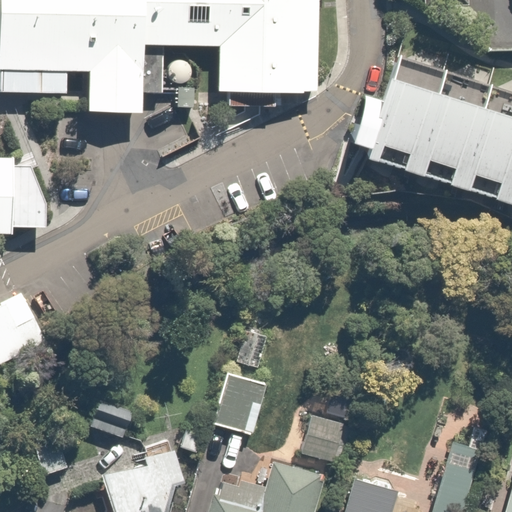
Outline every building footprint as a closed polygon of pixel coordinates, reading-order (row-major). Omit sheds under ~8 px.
[(0,0),(0,68),(72,71),(71,123),(121,124),(123,50),(193,52),(192,101),(289,103),(291,0),(0,0)] [(511,0),(436,0),(438,22),(481,19),(479,0),(511,0)] [(511,124),(399,88),(373,169),(511,214),(511,124)] [(35,317),(0,332),(0,387),(55,363),(35,317)] [(270,340),(241,333),(231,372),(260,379),(270,340)] [(269,389),(225,377),(210,429),(254,441),(269,389)] [(137,403),(99,394),(90,433),(128,442),(137,403)] [(354,426),(307,413),(295,457),(341,470),(354,426)] [(464,511),(479,456),(447,448),(430,511),(464,511)] [(160,511),(188,502),(171,454),(99,479),(111,511),(102,511),(77,505),(74,511),(160,511)] [(312,511),(321,481),(272,467),(265,491),(218,477),(207,511),(312,511)] [(390,511),(394,497),(352,485),(348,496),(327,489),(320,511),(390,511)]
